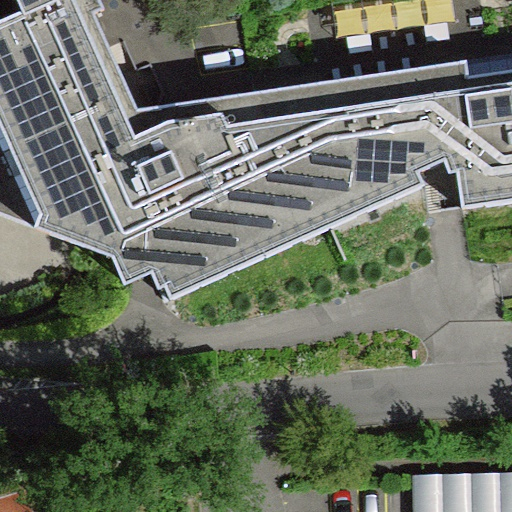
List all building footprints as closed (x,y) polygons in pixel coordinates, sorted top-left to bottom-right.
[(20,2),(0,10),(0,212),(115,259),(143,249),(162,290),(217,264),(212,254),(221,249),(226,260),(282,234),(277,222),(286,218),(293,230),(347,205),(342,193),(353,189),(358,201),(425,171),(412,146),(444,130),(425,86),(330,98),(201,120),(190,122),(185,113),(174,118),(179,127),(167,133),(164,129),(149,133),(93,11),(53,15),(20,2)] [(511,47),(196,84),(201,120),(330,98),(425,86),(511,78),(511,47)] [(511,78),(425,86),(444,130),(459,160),(492,144),(496,186),(511,184),(511,78)] [(504,511),(503,473),(473,474),(474,511),(504,511)] [(413,511),(446,511),(445,474),(412,475),(413,511)] [(474,511),(473,474),(445,474),(446,511),(474,511)]
